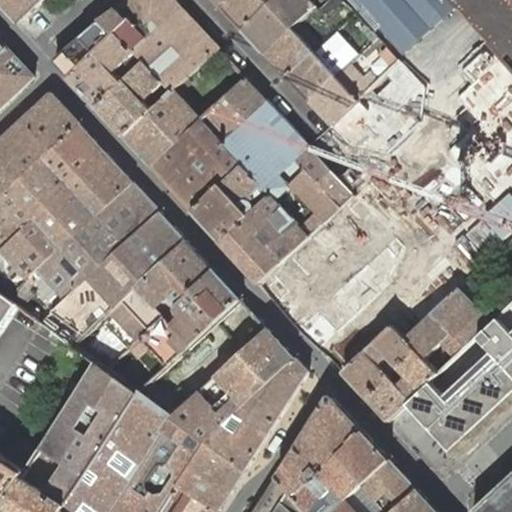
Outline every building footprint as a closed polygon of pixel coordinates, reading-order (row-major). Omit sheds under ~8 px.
[(45,0),(0,0),(21,23),(45,0)] [(175,90),(220,48),(190,15),(176,0),(131,0),(118,9),(103,20),(117,34),(119,32),(134,48),(138,52),(147,62),(166,81),(175,90)] [(274,0),(230,0),(223,7),(244,29),(274,0)] [(294,28),(317,7),(318,6),(312,0),(274,0),(244,29),(266,54),(294,28)] [(453,1),(452,0),(364,0),(403,43),(453,1)] [(511,0),(465,0),(458,7),(491,44),(511,24),(511,0)] [(374,43),(379,38),(367,24),(362,30),(374,43)] [(511,24),(491,44),(493,46),(511,67),(511,24)] [(266,54),(288,78),(316,52),(294,28),(266,54)] [(71,77),(98,106),(125,82),(140,68),(147,62),(138,52),(134,48),(119,32),(117,34),(71,77)] [(0,55),(10,47),(0,36),(0,55)] [(338,53),(328,42),(316,52),(288,78),(310,101),(338,76),(327,63),(338,53)] [(10,47),(0,55),(0,111),(3,108),(36,78),(37,77),(37,76),(36,76),(36,75),(10,47)] [(98,106),(126,136),(153,111),(161,103),(153,94),(166,81),(147,62),(140,68),(125,82),(98,106)] [(310,101),(333,125),(360,99),(351,90),(338,76),(310,101)] [(174,189),(195,211),(245,165),(224,143),(225,142),(231,136),(270,101),(248,77),(210,113),(204,119),(202,120),(153,166),(174,189)] [(126,136),(153,166),(202,120),(175,90),(161,103),(153,111),(126,136)] [(0,144),(0,289),(12,298),(22,289),(136,182),(108,153),(81,124),(55,96),(55,95),(54,95),(53,95),(52,96),(0,144)] [(195,211),(222,241),(261,206),(273,194),(276,198),(292,183),(283,173),(298,159),(311,147),(291,124),(270,101),(231,136),(225,142),(224,143),(245,165),(195,211)] [(261,283),(356,195),(311,147),(298,159),(308,168),(292,183),(276,198),(273,194),(261,206),(222,241),(261,283)] [(283,173),(292,183),(308,168),(298,159),(283,173)] [(163,212),(136,182),(22,289),(12,298),(21,305),(43,321),(44,322),(54,313),(55,312),(163,212)] [(189,240),(163,212),(55,312),(54,313),(44,322),(64,336),(77,345),(88,335),(140,286),(189,240)] [(216,269),(189,240),(140,286),(88,335),(77,345),(100,363),(109,370),(168,315),(178,305),(189,295),(216,269)] [(243,298),(216,269),(189,295),(178,305),(177,308),(177,309),(177,310),(177,311),(177,312),(178,313),(178,314),(179,314),(179,315),(180,316),(181,316),(182,316),(182,317),(183,316),(184,316),(176,324),(168,315),(109,370),(141,393),(195,343),(243,298)] [(0,337),(21,305),(12,298),(0,289),(0,337)] [(367,397),(389,421),(408,403),(440,373),(426,358),(443,343),(457,358),(494,323),(461,289),(408,339),(418,349),(398,367),(409,378),(400,386),(390,375),(367,397)] [(177,308),(178,305),(168,315),(176,324),(184,316),(183,316),(182,317),(182,316),(181,316),(180,316),(179,315),(179,314),(178,314),(178,313),(177,312),(177,311),(177,310),(177,309),(177,308)] [(440,373),(408,403),(452,450),(511,394),(511,306),(494,323),(457,358),(440,373)] [(345,373),(367,397),(390,375),(380,364),(385,361),(394,371),(398,367),(418,349),(408,339),(395,326),(345,373)] [(174,418),(176,419),(206,441),(298,358),(285,343),(271,329),(217,378),(202,392),(174,418)] [(298,358),(206,441),(207,442),(246,470),(270,434),(292,401),(311,371),(298,358)] [(380,364),(390,375),(394,371),(385,361),(380,364)] [(45,447),(28,474),(25,479),(9,502),(6,508),(2,511),(63,511),(65,509),(72,498),(141,393),(109,370),(100,363),(45,447)] [(141,393),(72,498),(89,511),(115,511),(176,419),(174,418),(141,393)] [(511,394),(452,450),(459,457),(511,406),(511,394)] [(321,475),(367,432),(335,397),(332,397),(288,465),(281,476),(279,478),(297,497),(313,483),(321,475)] [(161,511),(167,504),(179,486),(207,442),(206,441),(176,419),(115,511),(161,511)] [(392,460),(367,432),(321,475),(313,483),(297,497),(310,511),(395,511),(396,511),(420,489),(392,460)] [(246,470),(207,442),(179,486),(220,511),(246,470)] [(0,511),(2,511),(6,508),(9,502),(25,479),(28,474),(0,455),(0,511)] [(511,511),(511,476),(474,511),(511,511)] [(310,511),(297,497),(279,478),(257,511),(310,511)] [(219,511),(220,511),(179,486),(167,504),(178,511),(177,511),(219,511)] [(441,511),(420,489),(396,511),(395,511),(441,511)] [(89,511),(72,498),(65,509),(63,511),(89,511)]
